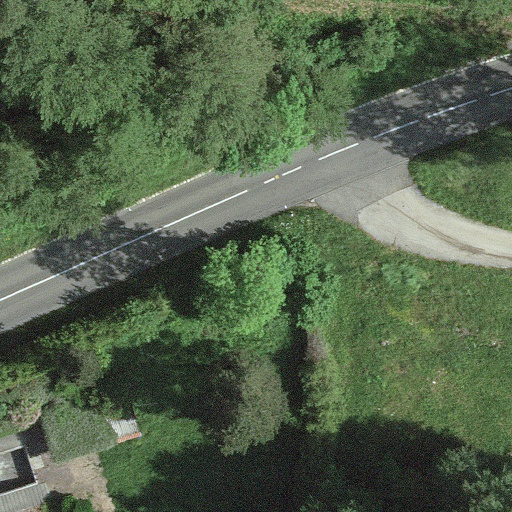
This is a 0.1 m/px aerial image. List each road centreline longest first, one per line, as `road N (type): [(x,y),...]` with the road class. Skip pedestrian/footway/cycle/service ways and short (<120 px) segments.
road 1 (secondary): [(0,303),(331,158),(511,93)]
road 2 (track): [(271,184),(511,241)]
